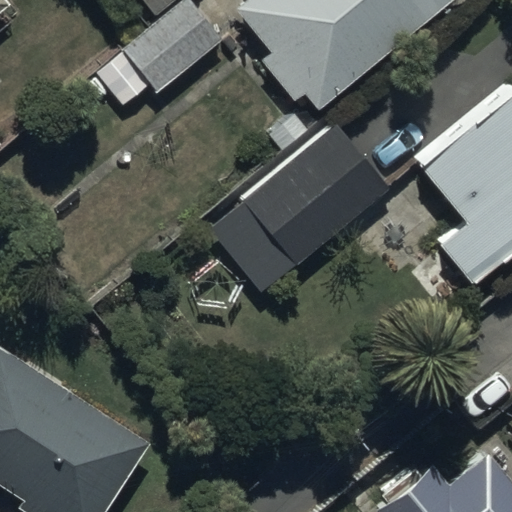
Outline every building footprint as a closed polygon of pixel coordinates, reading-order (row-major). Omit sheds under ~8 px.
[(220,43),(184,0),(178,0),(116,50),(154,96),(220,43)] [(133,0),(146,16),(166,0),(133,0)] [(449,0),(243,0),(227,13),(264,57),(253,66),(288,107),(297,99),(311,116),(449,0)] [(434,253),(469,294),(511,257),(511,89),(510,87),(412,172),(461,229),(434,253)] [(386,184),(331,118),(200,227),(255,293),(386,184)] [(14,364),(0,355),(0,495),(14,504),(8,511),(100,511),(143,445),(64,395),(78,372),(28,341),(14,364)] [(511,511),(511,480),(481,444),(443,477),(425,456),(366,506),(371,511),(511,511)]
